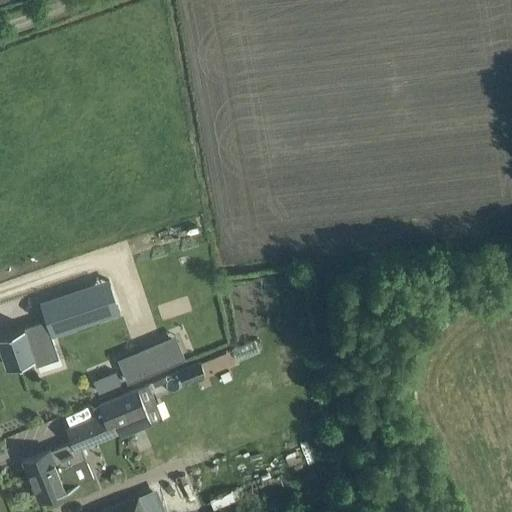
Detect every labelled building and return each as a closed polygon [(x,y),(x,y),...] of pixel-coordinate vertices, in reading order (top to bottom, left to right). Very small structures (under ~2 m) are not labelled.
[(24,326),(0,334),(0,344),(8,366),(34,357),(36,362),(50,357),(43,337),(50,334),(51,335),(102,318),(91,286),(40,303),(46,320),(25,327),(24,326)] [(132,353),(119,358),(128,381),(175,362),(166,339),(140,350),(141,351),(133,355),(132,353)] [(201,362),(178,371),(184,384),(206,375),(201,362)] [(121,384),(115,371),(93,380),(98,393),(121,384)] [(165,376),(152,382),(154,386),(167,381),(165,376)] [(122,435),(152,423),(138,388),(99,404),(103,413),(113,409),(122,431),(121,431),(122,435)] [(72,441),(23,461),(33,485),(29,486),(35,501),(65,487),(58,470),(86,458),(82,447),(121,431),(122,431),(113,409),(103,413),(67,428),(72,441)] [(158,453),(167,479),(209,464),(203,449),(177,458),(174,448),(158,453)] [(101,509),(101,511),(145,511),(139,494),(101,509)]
